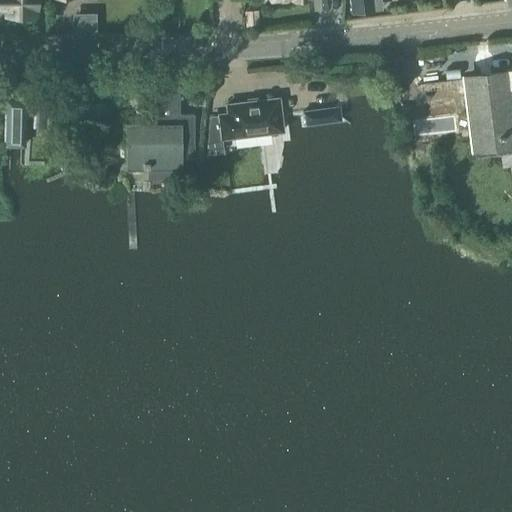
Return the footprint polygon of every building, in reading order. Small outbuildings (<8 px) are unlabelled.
[(45,7),(44,0),(0,0),(0,6),(7,6),(7,13),(35,14),(35,7),(45,7)] [(373,0),(350,0),(352,14),(374,11),(373,0)] [(259,27),(258,26),(257,11),(246,12),(247,27),(247,28),(259,27)] [(210,66),(196,68),(196,78),(210,78),(210,66)] [(492,74),(467,77),(471,113),(471,114),(475,145),(510,141),(506,120),(511,119),(511,115),(511,113),(508,89),(511,88),(511,68),(506,69),(506,73),(492,74)] [(49,101),(50,82),(37,81),(35,100),(49,101)] [(179,113),(179,89),(160,90),(161,114),(162,124),(127,124),(129,166),(149,165),(149,164),(181,163),(181,158),(195,158),(193,112),(179,113)] [(205,104),(205,94),(194,94),(194,104),(205,104)] [(228,114),(219,115),(222,138),(282,131),(280,113),(278,98),(257,101),(257,100),(256,100),(256,101),(249,102),(249,101),(248,101),(248,102),(227,105),(228,113),(228,114)] [(8,114),(8,148),(9,148),(24,149),(25,101),(12,101),(10,101),(9,101),(8,114)] [(304,127),(341,122),(339,107),(302,111),(304,127)] [(208,140),(207,154),(222,152),(220,139),(208,140)]
